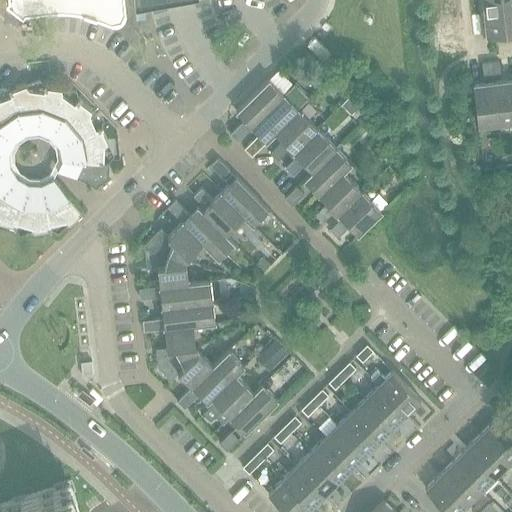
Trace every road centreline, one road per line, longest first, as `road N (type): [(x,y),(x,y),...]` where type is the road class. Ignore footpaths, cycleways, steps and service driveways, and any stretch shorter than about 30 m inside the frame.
road 1 (residential): [(231,511),(128,414),(112,389),(93,227)]
road 2 (residential): [(387,470),(469,384),(368,283),(354,282)]
road 3 (tertiary): [(0,360),(94,432),(177,511)]
road 4 (residential): [(184,138),(224,153),(354,282)]
road 5 (residential): [(0,41),(89,56),(184,138)]
road 6 (residential): [(93,227),(184,138)]
